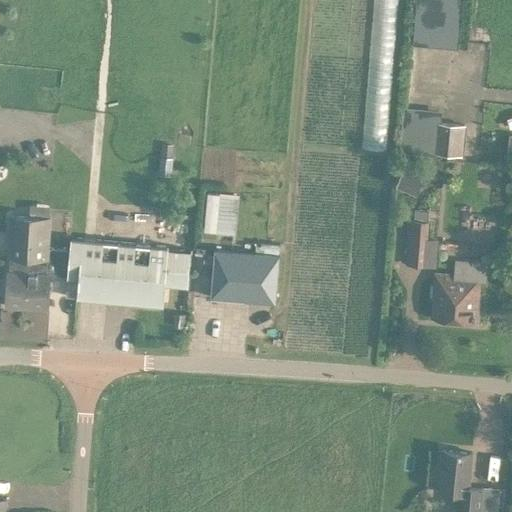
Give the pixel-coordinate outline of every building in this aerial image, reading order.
[(403,110),(398,154),(433,158),(434,153),(461,156),(465,127),(437,124),(438,114),(403,110)] [(404,164),(396,184),(416,192),(424,172),(404,164)] [(219,195),(207,194),(204,231),(216,232),(219,195)] [(67,277),(69,250),(53,249),(53,259),(47,258),(49,219),(10,217),(8,256),(9,257),(8,273),(49,275),(67,277)] [(424,266),(427,223),(409,222),(406,264),(424,266)] [(187,287),(190,249),(70,238),(69,250),(67,277),(67,278),(78,279),(77,299),(162,306),(164,285),(187,287)] [(275,304),(279,255),(214,250),(209,298),(275,304)] [(47,309),(49,275),(8,273),(7,273),(5,307),(47,309)] [(434,274),(432,299),(434,299),(432,318),(474,322),(478,280),(452,278),(452,279),(448,279),(448,275),(434,274)] [(442,451),(438,490),(458,492),(457,502),(454,502),(453,511),(479,511),(482,489),(468,487),(471,454),(442,451)]
